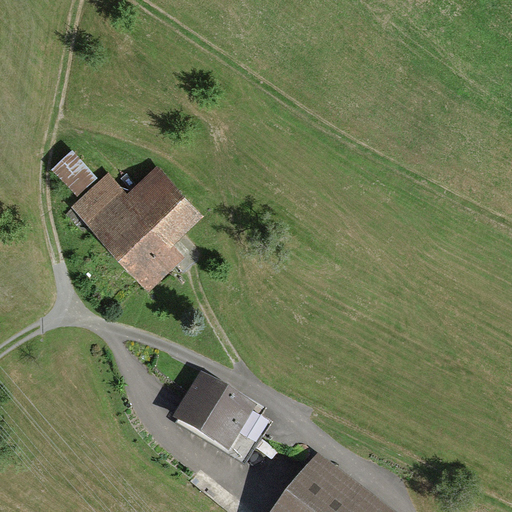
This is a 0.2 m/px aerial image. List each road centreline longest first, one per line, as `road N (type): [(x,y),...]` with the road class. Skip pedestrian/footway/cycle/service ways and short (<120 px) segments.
road 1 (track): [(0,351),(69,314),(160,344),(268,399),(405,511)]
road 2 (track): [(109,328),(164,427),(265,510)]
road 3 (track): [(69,314),(43,186),(57,115)]
